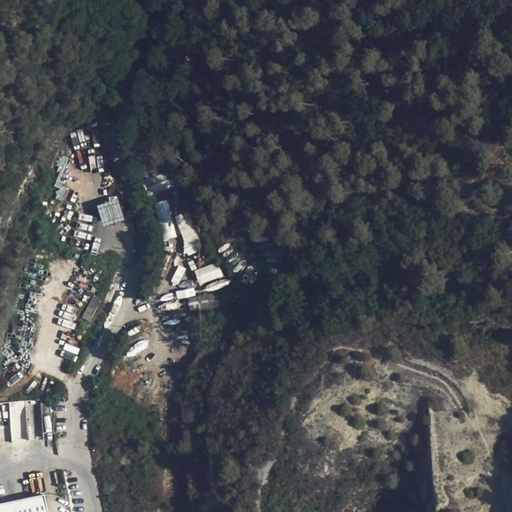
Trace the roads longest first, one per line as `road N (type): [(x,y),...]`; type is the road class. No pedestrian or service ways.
road 1 (residential): [(100,511),(83,423),(96,370),(133,300),(143,236),(119,165),(114,120)]
road 2 (unknown): [(114,120),(173,0)]
